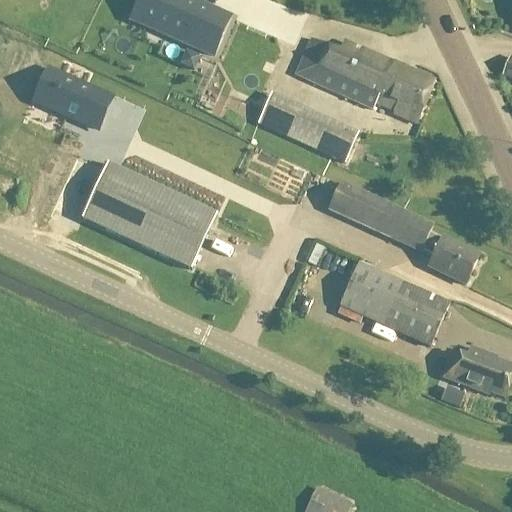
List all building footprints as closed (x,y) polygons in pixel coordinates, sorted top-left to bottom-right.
[(218,44),(203,38),(211,19),(183,7),(185,2),(181,0),(144,0),(136,18),(168,32),(165,39),(213,60),(219,45),(218,44)] [(77,34),(66,61),(120,84),(131,56),(77,34)] [(339,55),(310,42),(294,79),(372,113),(375,106),(394,114),(392,118),(415,128),(434,86),(343,46),(339,55)] [(184,56),(178,70),(192,76),(198,61),(184,56)] [(511,62),(508,60),(499,79),(511,84),(511,62)] [(48,75),(34,106),(96,134),(110,103),(48,75)] [(357,138),(270,98),(257,128),(344,168),(357,138)] [(227,201),(254,212),(258,201),(281,211),(295,177),(265,165),(268,159),(247,151),(227,201)] [(190,274),(216,219),(106,168),(80,223),(190,274)] [(308,182),(306,192),(323,195),(325,185),(308,182)] [(440,244),(428,238),(432,230),(340,187),(327,215),(419,257),(420,254),(432,260),(427,271),(464,289),(478,260),(441,242),(440,244)] [(428,351),(448,308),(358,268),(338,311),(428,351)] [(511,370),(487,362),(488,359),(469,352),(466,361),(451,356),(442,382),(486,399),(487,397),(504,403),(511,381),(511,370)] [(304,511),(353,511),(355,510),(316,491),(304,511)]
